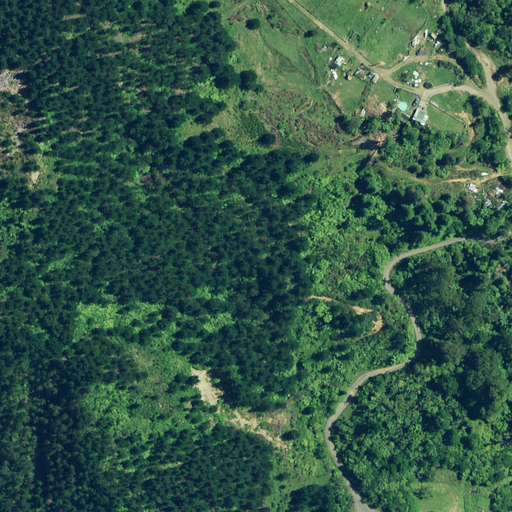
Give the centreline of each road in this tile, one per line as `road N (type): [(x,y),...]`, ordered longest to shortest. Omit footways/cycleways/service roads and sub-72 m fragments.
road 1 (unclassified): [(511,230),(485,244),(449,242),(414,252),(389,268),(420,347),(338,411),(329,431),(364,511)]
road 2 (unclassified): [(444,0),(501,104),(511,158)]
